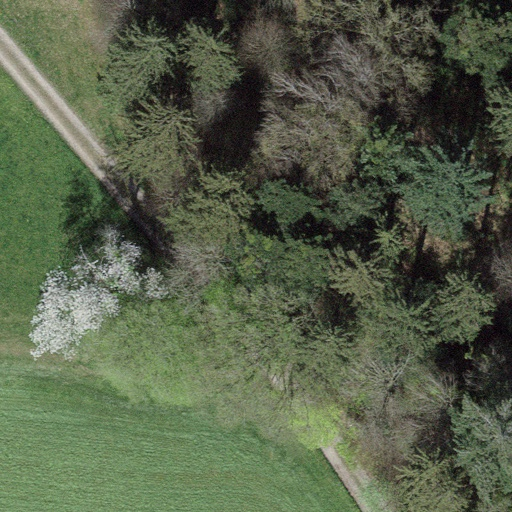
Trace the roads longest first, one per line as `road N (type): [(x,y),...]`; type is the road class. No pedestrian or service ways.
road 1 (track): [(0,41),(240,307),(376,511)]
road 2 (track): [(240,307),(288,143),(324,73),(377,30),(445,0)]
